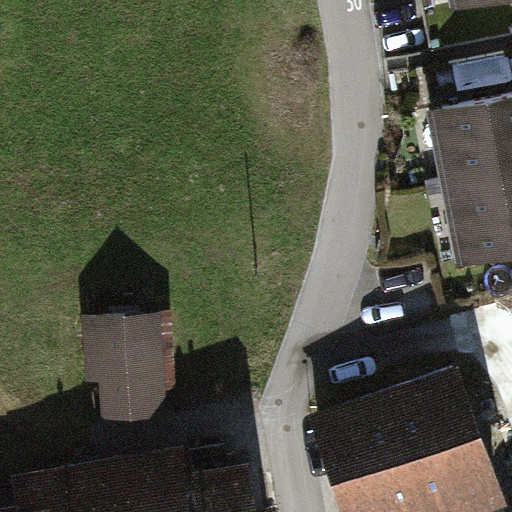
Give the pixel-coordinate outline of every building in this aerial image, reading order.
[(440,0),(442,10),(500,0),(440,0)] [(511,92),(428,106),(455,267),(511,257),(511,92)] [(88,320),(93,417),(174,413),(170,317),(88,320)] [(347,511),(500,511),(511,506),(511,491),(464,361),(314,417),(347,511)] [(0,511),(280,511),(271,454),(199,466),(195,445),(16,473),(21,503),(0,506),(0,511)]
